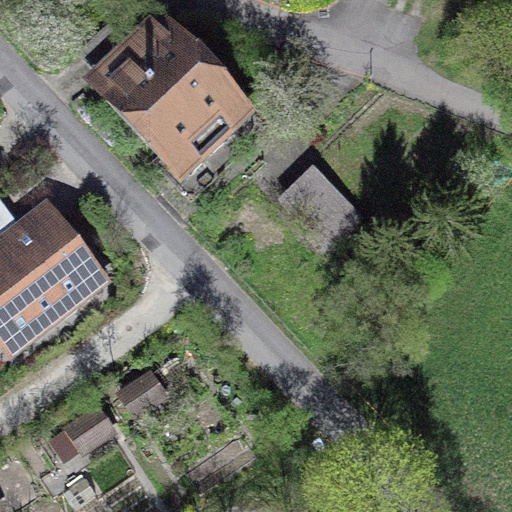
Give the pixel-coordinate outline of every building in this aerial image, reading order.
[(361,0),(391,11),(395,0),(361,0)] [(86,95),(178,197),(252,130),(160,28),(86,95)] [(282,215),(330,266),(368,230),(319,180),(282,215)] [(48,212),(0,250),(0,358),(11,372),(112,291),(48,212)] [(169,398),(149,367),(115,389),(136,420),(169,398)] [(121,430),(100,400),(67,422),(87,452),(121,430)]
